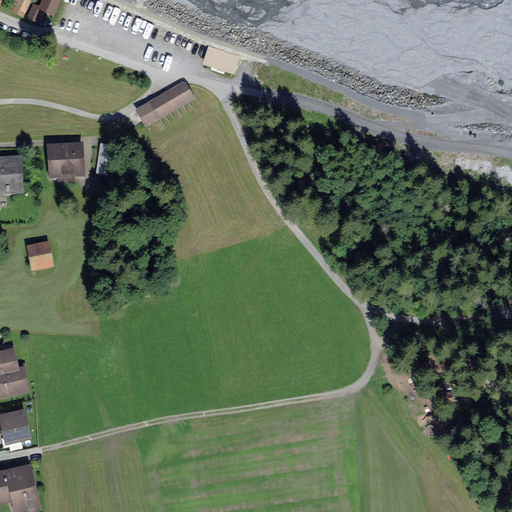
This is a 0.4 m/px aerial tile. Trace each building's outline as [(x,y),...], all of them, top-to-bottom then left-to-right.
[(30,1),(27,0),(20,0),(15,11),(22,15),(30,1)] [(54,0),(43,0),(40,9),(33,6),(27,20),(34,23),(39,11),(48,15),(54,0)] [(202,67),(232,77),(239,56),(209,46),(202,67)] [(137,113),(146,129),(193,100),(184,84),(137,113)] [(51,148),(52,179),(87,177),(86,146),(51,148)] [(110,147),(100,146),(96,177),(106,178),(110,147)] [(0,160),(0,196),(24,195),(23,160),(0,160)] [(29,252),(33,271),(55,267),(50,247),(29,252)] [(92,269),(91,279),(109,280),(109,270),(92,269)] [(25,373),(20,374),(14,352),(0,355),(0,402),(30,395),(25,373)] [(1,416),(8,446),(33,440),(26,410),(1,416)] [(324,438),(346,437),(346,412),(323,412),(324,438)] [(267,422),(195,429),(198,455),(265,448),(264,437),(268,437),(267,422)] [(349,442),(199,458),(202,487),(203,487),(205,511),(357,511),(356,498),(352,469),(349,442)] [(0,475),(0,509),(13,506),(14,511),(38,511),(43,511),(33,468),(0,475)]
